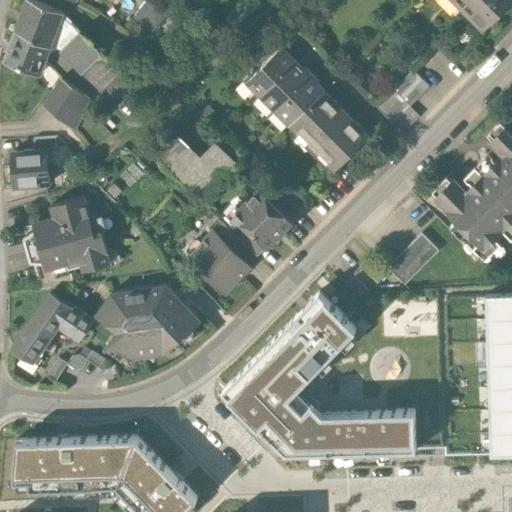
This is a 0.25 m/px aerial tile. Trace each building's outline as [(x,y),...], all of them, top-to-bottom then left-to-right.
[(33,0),(21,0),(11,29),(51,44),(63,11),(33,0)] [(165,0),(144,0),(130,18),(151,34),(173,5),(165,0)] [(452,0),(481,29),(510,0),(452,0)] [(63,11),(51,44),(57,47),(78,28),(63,11)] [(78,28),(57,47),(79,70),(100,51),(78,28)] [(0,58),(0,59),(39,75),(45,60),(51,44),(11,29),(0,58)] [(244,80),(257,93),(293,57),(280,44),(244,80)] [(100,51),(79,70),(105,95),(119,96),(132,82),(100,51)] [(257,93),(272,109),(311,69),(305,63),(301,66),(293,57),(257,93)] [(59,76),(45,60),(39,75),(49,89),(59,76)] [(286,122),(322,86),(316,79),(318,76),(311,69),(272,109),(286,122)] [(410,71),(375,104),(390,120),(408,103),(425,87),(410,71)] [(91,99),(59,76),(41,102),(75,127),(91,99)] [(322,86),(286,122),(332,169),(369,133),(322,86)] [(217,112),(208,103),(200,111),(209,120),(217,112)] [(420,114),(408,103),(390,120),(402,131),(420,114)] [(499,151),(481,169),(511,198),(511,130),(504,122),(487,139),(499,151)] [(236,161),(213,139),(199,154),(169,125),(148,147),(201,198),(236,161)] [(33,136),(34,148),(48,147),(56,146),(55,135),(33,136)] [(34,148),(10,150),(12,184),(50,181),(48,147),(34,148)] [(506,227),(511,220),(511,198),(481,169),(464,186),(451,173),(431,193),(460,222),(486,247),(506,227)] [(109,182),(106,179),(100,185),(103,188),(109,182)] [(121,189),(114,182),(106,190),(113,197),(121,189)] [(264,246),(265,247),(292,220),(290,218),(273,202),(255,184),(238,202),(235,200),(224,212),(232,220),(236,220),(246,229),(264,246)] [(284,194),(299,210),(308,202),(292,186),(284,194)] [(49,212),(29,219),(31,228),(23,235),(29,256),(32,256),(40,256),(44,268),(64,262),(65,267),(69,266),(78,263),(81,268),(111,260),(100,212),(96,212),(94,206),(89,208),(84,192),(47,203),(49,212)] [(273,202),(290,218),(299,210),(284,194),(282,192),(273,202)] [(239,237),(217,215),(209,223),(212,226),(239,253),(247,245),(239,237)] [(486,247),(460,222),(453,230),(491,268),(511,246),(511,232),(506,227),(486,247)] [(239,253),(212,226),(184,254),(223,292),(251,264),(239,253)] [(264,246),(246,229),(239,237),(247,245),(256,254),(264,246)] [(439,248),(422,231),(389,265),(406,281),(439,248)] [(386,272),(369,255),(344,279),(361,297),(386,272)] [(40,256),(32,256),(41,288),(73,283),(69,266),(65,267),(64,262),(44,268),(40,256)] [(164,281),(108,289),(92,312),(112,328),(101,344),(119,356),(118,358),(127,363),(131,356),(161,351),(200,318),(164,281)] [(71,304),(47,288),(7,345),(22,356),(17,363),(32,373),(42,358),(37,355),(56,325),(71,304)] [(297,311),(223,387),(235,399),(276,440),(286,450),(352,448),(370,447),(389,446),(417,445),(416,405),(324,408),(312,396),(304,406),(292,390),(357,325),(354,322),(320,288),(297,311)] [(511,313),(511,291),(487,292),(488,314),(511,313)] [(487,292),(440,293),(445,444),(445,451),(466,451),(491,450),(491,427),(490,405),(489,382),(489,360),(488,337),(488,314),(487,292)] [(360,314),(354,322),(357,325),(292,390),(304,406),(312,396),(324,408),(416,405),(417,445),(433,445),(445,444),(440,293),(377,297),(360,314)] [(71,304),(56,325),(77,339),(92,315),(72,302),(71,304)] [(511,336),(511,313),(488,314),(488,337),(511,336)] [(511,358),(511,336),(488,337),(489,360),(511,358)] [(92,348),(86,357),(104,369),(110,361),(92,348)] [(71,354),(67,362),(75,367),(81,366),(86,357),(79,352),(71,354)] [(67,362),(58,356),(46,373),(55,379),(67,362)] [(511,381),(511,358),(489,360),(489,382),(511,381)] [(511,404),(511,381),(489,382),(490,405),(511,404)] [(511,426),(511,404),(490,405),(491,427),(511,426)] [(511,449),(511,426),(491,427),(491,450),(511,449)] [(180,511),(186,506),(197,494),(173,470),(136,434),(70,436),(17,437),(13,480),(28,480),(28,489),(41,488),(116,485),(144,511),(180,511)]
